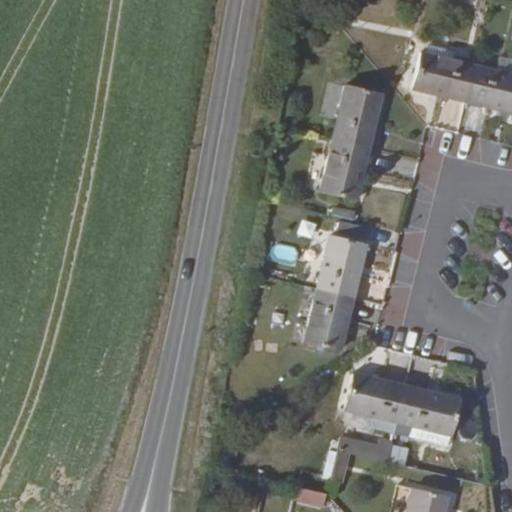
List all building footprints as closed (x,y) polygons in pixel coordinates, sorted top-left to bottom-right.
[(487,0),(485,0),(477,0),(476,9),(484,12),(487,0)] [(454,51),(429,44),(427,54),(452,60),(454,51)] [(413,92),(467,105),(476,66),(452,60),(427,54),(422,52),(413,92)] [(511,61),(502,59),(499,72),(511,75),(511,61)] [(476,66),(467,105),(511,116),(511,75),(499,72),(476,66)] [(332,135),(369,145),(383,92),(345,83),(332,135)] [(355,200),(369,145),(332,135),(318,191),(355,200)] [(350,211),(332,206),(329,214),(348,219),(350,211)] [(323,234),(311,286),(348,295),(361,244),(323,234)] [(348,295),(311,286),(307,303),(298,339),(334,349),(348,295)] [(307,303),(296,301),(288,336),(298,339),(307,303)] [(339,405),(392,418),(401,385),(348,370),(339,405)] [(401,385),(392,418),(407,422),(444,432),(453,400),(401,385)] [(444,432),(407,422),(405,432),(441,442),(444,432)] [(346,449),(332,445),(325,475),(337,479),(346,449)] [(290,489),(287,501),(318,508),(321,496),(290,489)] [(403,511),(442,511),(445,502),(408,492),(403,511)]
